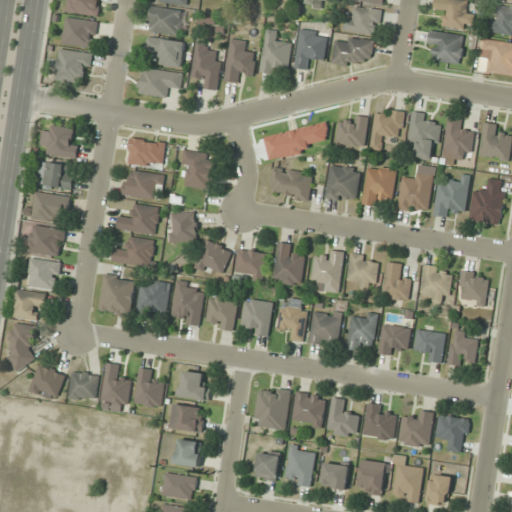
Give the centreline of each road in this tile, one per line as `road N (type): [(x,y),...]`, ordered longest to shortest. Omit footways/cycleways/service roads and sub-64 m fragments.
road 1 (residential): [(76,330),(500,398)]
road 2 (residential): [(511,96),(401,80),(204,126),(111,112)]
road 3 (residential): [(236,118),(252,169),(244,206),(511,252)]
road 4 (residential): [(128,0),(76,330)]
road 5 (secondary): [(0,230),(34,0)]
road 6 (residential): [(482,511),(511,319)]
road 7 (residential): [(247,359),(223,511)]
